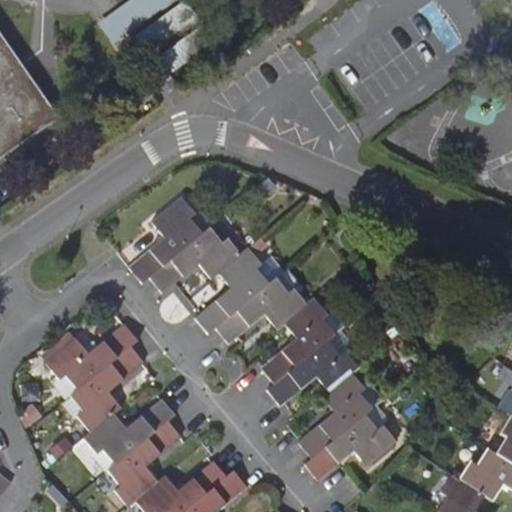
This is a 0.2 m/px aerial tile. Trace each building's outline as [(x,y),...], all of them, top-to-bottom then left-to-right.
[(154,53),(160,63),(171,78),(217,45),(185,0),(132,0),(102,21),(133,67),(154,53)] [(0,157),(58,118),(0,33),(0,157)] [(171,78),(160,63),(147,71),(153,80),(146,85),(150,92),(171,78)] [(128,266),(142,283),(149,276),(201,233),(190,218),(196,213),(183,197),(152,222),(160,233),(164,237),(128,266)] [(201,233),(149,276),(162,292),(199,263),(211,278),(218,273),(241,253),(228,237),(221,242),(209,226),(201,233)] [(216,327),(268,283),(256,268),(261,263),(248,247),(241,253),(218,273),(231,288),(196,316),(209,332),(216,327)] [(284,323),(307,304),(293,287),(288,292),(275,276),(268,283),(216,327),(229,343),(265,313),(277,328),(284,323)] [(261,368),(274,384),(335,334),(322,318),(328,313),(314,297),(307,304),(284,323),(297,338),(261,368)] [(139,340),(125,324),(124,326),(89,354),(77,339),(47,363),(60,380),(66,375),(78,390),(131,346),(139,340)] [(335,334),(274,384),(268,389),(281,405),(317,376),(329,391),(352,372),(358,366),(346,350),(353,343),(341,328),(335,334)] [(78,390),(71,396),(83,411),(78,416),(91,432),(114,412),(121,407),(109,391),(144,362),(131,346),(78,390)] [(298,442),(311,458),(365,414),(372,408),(359,393),(365,388),(352,372),(329,391),(322,396),(335,412),(298,442)] [(511,415),(511,391),(501,408),(511,416),(511,415)] [(126,428),(114,412),(91,432),(84,437),(98,453),(103,449),(115,464),(169,420),(175,415),(162,398),(126,428)] [(365,414),(311,458),(305,463),(318,479),(354,450),(358,455),(367,465),(396,440),(383,425),(390,419),(377,404),(372,408),(365,414)] [(495,453),(511,463),(511,415),(511,416),(501,433),(505,437),(495,453)] [(115,464),(108,470),(121,485),(115,490),(128,507),(135,500),(157,481),(145,466),(182,436),(169,420),(115,464)] [(460,479),(484,494),(492,499),(503,482),(511,487),(511,463),(495,453),(488,448),(477,465),(471,462),(460,479)] [(165,475),(157,481),(135,500),(145,511),(154,511),(155,511),(184,511),(226,476),(214,461),(178,491),(165,475)] [(184,511),(217,511),(247,488),(233,471),(226,476),(184,511)] [(475,511),(474,511),(484,494),(460,479),(452,474),(441,491),(447,495),(436,511),(475,511)] [(0,495),(10,483),(0,475),(0,495)]
